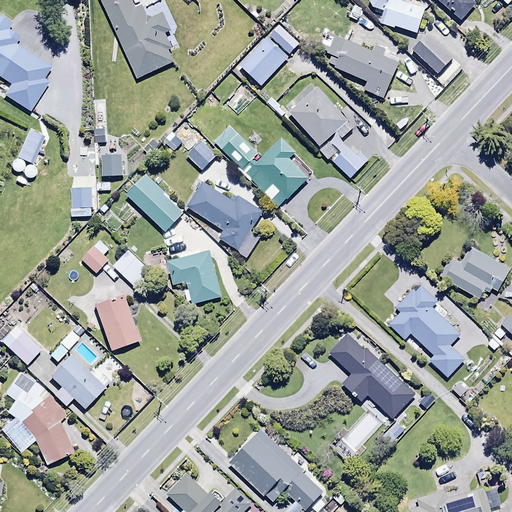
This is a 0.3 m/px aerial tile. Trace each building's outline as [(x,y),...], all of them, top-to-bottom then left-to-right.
[(127,0),(98,0),(135,80),(171,63),(166,51),(169,49),(162,33),(168,31),(160,14),(145,21),(139,8),(133,11),(127,0)] [(381,14),(378,25),(393,29),(393,27),(413,33),(421,9),(389,0),(368,0),(368,2),(371,9),(375,10),(374,13),(381,14)] [(435,0),(459,20),(474,3),(470,0),(435,0)] [(0,78),(10,85),(2,96),(28,112),(46,83),(41,79),(49,67),(14,44),(18,37),(6,30),(10,23),(0,17),(0,78)] [(452,59),(425,33),(409,50),(436,76),(452,59)] [(375,45),(372,53),(333,36),(330,44),(322,40),(318,49),(325,52),(324,54),(337,60),(333,68),(364,83),(361,90),(379,98),(396,61),(384,55),(386,51),(375,45)] [(259,87),(285,59),(263,39),(237,67),(259,87)] [(301,48),(288,63),(311,84),(324,69),(301,48)] [(443,87),(459,71),(452,64),(436,81),(443,87)] [(351,129),(314,87),(285,112),(328,161),(344,147),(338,141),(351,129)] [(395,142),(375,121),(365,130),(385,151),(395,142)] [(279,140),(253,163),(250,159),(254,155),(230,128),(213,144),(273,210),(306,180),(287,159),(292,155),(279,140)] [(170,133),(164,139),(168,143),(166,146),(172,152),(181,143),(170,133)] [(214,158),(200,142),(185,156),(200,172),(214,158)] [(355,157),(345,147),(330,162),(348,180),(367,161),(359,153),(355,157)] [(120,155),(100,156),(101,178),(121,177),(120,155)] [(144,174),(123,195),(163,233),(183,212),(144,174)] [(202,182),(185,207),(221,231),(216,239),(244,258),(259,237),(249,231),(262,212),(237,195),(231,202),(202,182)] [(46,265),(80,228),(65,215),(31,252),(46,265)] [(107,251),(97,241),(79,260),(94,275),(108,261),(102,256),(107,251)] [(509,270),(467,246),(459,262),(449,257),(437,278),(478,301),(483,293),(486,294),(489,288),(496,292),(509,270)] [(149,271),(126,251),(110,268),(133,288),(149,271)] [(206,252),(156,266),(160,278),(168,275),(172,289),(185,285),(186,289),(181,291),(185,303),(189,302),(190,306),(220,297),(206,252)] [(139,341),(121,296),(92,307),(109,352),(139,341)] [(511,313),(501,327),(511,336),(511,313)] [(40,351),(12,327),(0,340),(0,344),(25,367),(40,351)] [(360,403),(365,398),(389,421),(413,395),(364,349),(362,351),(345,336),(326,356),(348,376),(340,385),(360,403)] [(90,376),(69,355),(47,376),(58,387),(51,395),(64,408),(72,400),(81,409),(108,382),(96,370),(90,376)] [(4,412),(5,413),(0,418),(0,429),(20,450),(31,438),(34,441),(46,467),(72,454),(58,422),(65,416),(46,397),(47,395),(18,373),(3,394),(12,401),(4,412)] [(466,391),(457,383),(450,391),(459,398),(466,391)] [(424,409),(433,399),(426,393),(417,403),(424,409)] [(226,464),(262,497),(264,495),(272,503),(282,492),(293,501),(282,511),(299,511),(301,510),(304,511),(321,493),(300,474),(302,472),(256,431),(255,429),(244,441),(246,443),(226,464)] [(205,495),(184,475),(165,495),(171,501),(164,509),(166,511),(227,511),(207,492),(205,495)] [(416,508),(406,510),(406,511),(479,511),(475,496),(465,499),(463,494),(445,499),(443,492),(414,500),(416,508)]
